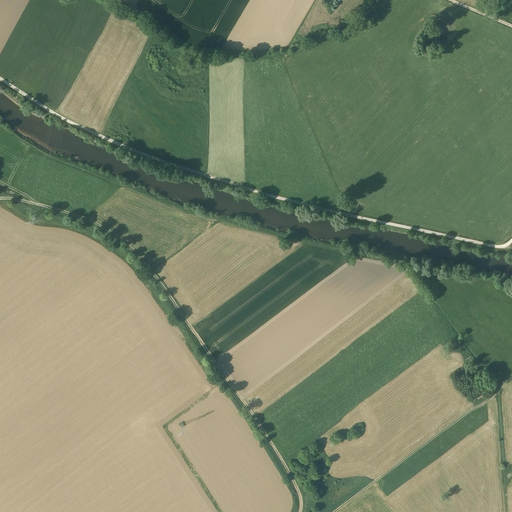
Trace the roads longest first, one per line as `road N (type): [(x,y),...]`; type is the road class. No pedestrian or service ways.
road 1 (track): [(511,287),(207,221),(77,170),(0,128)]
road 2 (track): [(0,79),(63,121),(186,171),(503,246)]
road 3 (track): [(0,200),(82,218),(150,268),(265,433),(300,493),(301,511)]
road 4 (track): [(337,511),(511,378)]
